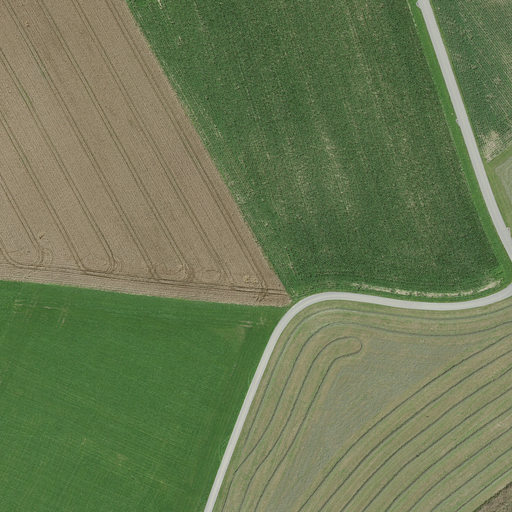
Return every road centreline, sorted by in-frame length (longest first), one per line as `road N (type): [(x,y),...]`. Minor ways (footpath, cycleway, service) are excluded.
road 1 (track): [(209,511),(262,370),(300,307),(337,296),(453,308),(511,291)]
road 2 (unclassified): [(511,252),(424,0)]
